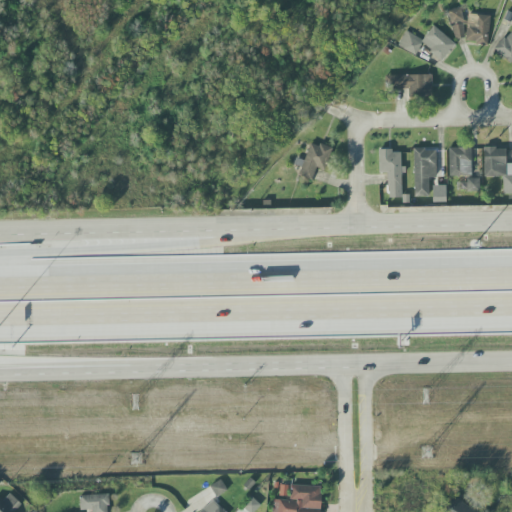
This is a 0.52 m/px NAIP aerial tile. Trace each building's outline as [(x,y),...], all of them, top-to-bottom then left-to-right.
[(465,39),(463,8),(451,9),(452,39),(465,39)] [(490,15),(468,14),(466,43),(488,44),(490,15)] [(416,55),(419,47),(446,60),(455,40),(430,28),(424,41),(405,31),(398,47),(416,55)] [(510,64),(511,61),(511,29),(494,49),(510,64)] [(431,75),(385,76),(385,90),(408,89),(408,97),(432,96),(431,75)] [(316,168),(325,171),(331,148),(309,142),(300,176),(312,180),(316,168)] [(448,148),(449,176),(472,176),(471,147),(448,148)] [(511,193),(511,163),(506,164),(506,148),(483,149),(484,177),(503,176),(503,194),(511,193)] [(436,178),(435,149),(413,150),(414,197),(429,196),(429,178),(436,178)] [(379,173),(387,173),(388,198),(402,198),(401,166),(400,151),(378,151),(379,173)] [(479,178),(467,179),(467,192),(480,192),(479,178)] [(216,497),(227,491),(221,480),(210,486),(216,497)] [(271,511),(319,511),(322,488),(291,484),(289,501),(274,499),(271,511)] [(14,511),(22,505),(10,493),(2,501),(0,498),(0,511),(14,511)] [(108,511),(108,495),(79,496),(80,510),(92,510),(91,511),(108,511)] [(476,511),(451,495),(439,511),(476,511)] [(224,511),(212,500),(200,511),(224,511)] [(253,511),(258,508),(252,500),(247,505),(238,511),(253,511)]
